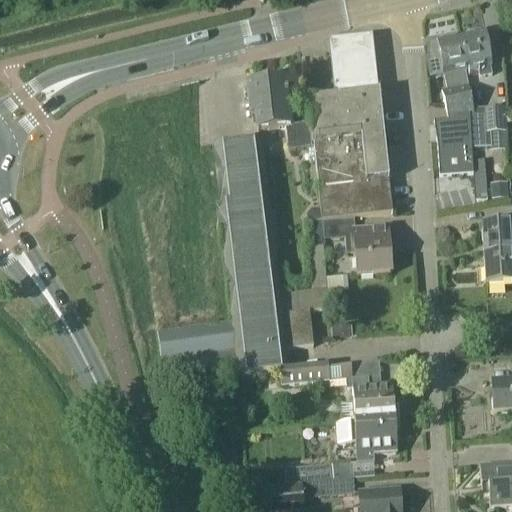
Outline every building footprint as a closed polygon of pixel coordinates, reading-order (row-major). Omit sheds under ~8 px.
[(483,34),(460,39),(466,72),(477,70),(478,75),(490,72),(490,68),(490,67),(483,34)] [(335,99),(307,102),(310,126),(312,148),(312,150),(319,210),(320,223),(354,219),(391,215),(378,94),(371,38),(329,43),(335,99)] [(460,39),(436,43),(443,77),(440,77),(442,94),(439,95),(445,122),(447,122),(448,124),(469,119),(473,118),(474,118),(467,75),(466,72),(460,39)] [(285,82),(246,87),(250,117),(255,117),(257,133),(284,129),(287,153),(312,150),(312,148),(310,126),(291,128),(285,82)] [(508,152),(507,143),(506,119),(505,105),(485,106),(487,153),(508,152)] [(445,122),(434,124),(437,146),(437,150),(439,178),(472,176),(472,164),(471,150),(469,119),(448,124),(447,122),(445,122)] [(282,318),(280,298),(260,144),(244,146),(243,142),(240,140),(232,141),(230,144),(230,147),(212,149),(218,210),(214,211),(225,326),(158,337),(164,391),(279,373),(288,372),(285,352),(312,348),(309,315),(282,318)] [(483,164),(472,164),(472,176),(474,202),(485,202),(483,164)] [(493,197),(508,195),(507,183),(492,184),(493,197)] [(354,219),(320,223),(322,239),(344,237),(346,252),(354,251),(356,278),(390,275),(387,230),(356,232),(354,219)] [(483,257),(511,254),(511,234),(511,224),(481,226),(483,257)] [(511,254),(483,257),(485,287),(511,285),(511,254)] [(325,293),(280,298),(282,318),(309,315),(328,313),(325,293)] [(381,336),(385,351),(397,348),(393,333),(381,336)] [(340,339),(340,348),(370,347),(370,338),(340,339)] [(354,423),(394,421),(391,386),(368,388),(367,381),(367,380),(365,365),(345,366),(346,381),(346,389),(352,389),(354,423)] [(281,387),(326,382),(346,381),(345,366),(324,368),(288,372),(279,373),(280,379),(281,387)] [(492,415),(511,413),(511,382),(490,384),(492,415)] [(394,421),(354,423),(357,465),(374,464),(373,456),(396,455),(394,421)] [(511,466),(478,469),(480,489),(487,489),(488,511),(511,509),(511,466)] [(286,482),(309,481),(308,467),(285,468),(286,482)] [(261,511),(300,511),(300,500),(350,496),(348,481),(319,484),(260,490),(261,511)] [(359,511),(399,511),(398,491),(358,494),(359,511)]
